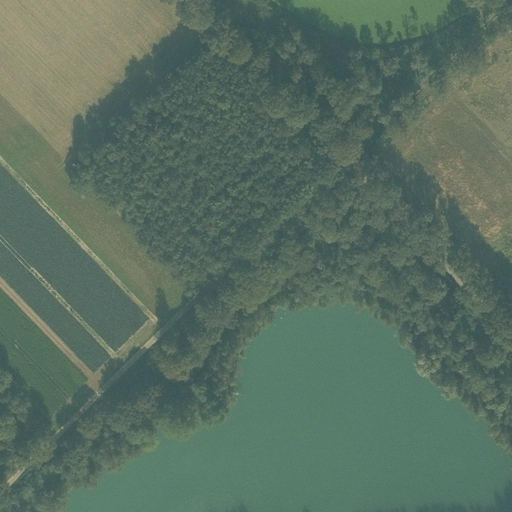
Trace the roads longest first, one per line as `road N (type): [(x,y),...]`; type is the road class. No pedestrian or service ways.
road 1 (track): [(0,480),(340,158)]
road 2 (track): [(511,0),(340,158)]
road 3 (track): [(340,158),(186,0)]
road 4 (track): [(483,305),(340,158)]
